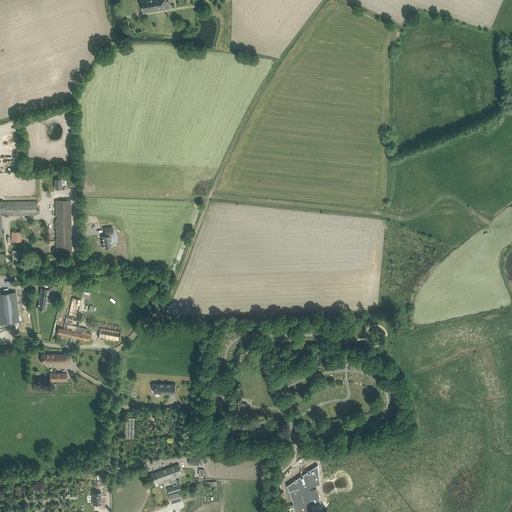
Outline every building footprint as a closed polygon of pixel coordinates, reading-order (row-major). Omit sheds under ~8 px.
[(25,0),(1,0),(5,12),(27,7),(25,0)] [(146,0),(141,1),(143,10),(143,13),(144,13),(144,10),(162,8),(162,10),(171,9),(170,3),(169,3),(169,0),(170,0),(169,0),(146,0)] [(5,201),(0,200),(0,262),(3,262),(3,257),(2,245),(2,243),(0,243),(0,234),(2,234),(2,215),(12,215),(12,216),(36,215),(36,211),(36,201),(4,202),(5,201)] [(57,253),(72,253),(71,211),(71,200),(55,200),(57,253)] [(106,236),(102,237),(104,248),(112,247),(111,242),(112,242),(112,238),(111,238),(110,235),(110,233),(113,232),(113,227),(105,228),(105,234),(106,233),(106,236)] [(21,232),(12,232),(12,242),(21,242),(21,232)] [(13,260),(12,260),(12,262),(22,262),(22,257),(21,250),(12,250),(13,255),(13,260)] [(49,299),(51,289),(41,288),(38,309),(46,310),(47,299),(49,299)] [(16,291),(0,293),(0,323),(20,322),(16,291)] [(77,319),(82,300),(72,298),(68,317),(66,317),(63,329),(58,327),(57,333),(89,341),(90,333),(87,333),(88,329),(78,327),(80,320),(77,319)] [(99,338),(119,342),(121,332),(118,331),(119,326),(98,322),(98,327),(101,328),(99,338)] [(73,363),(73,354),(41,354),(42,363),(49,363),(49,364),(68,364),(68,363),(73,363)] [(67,381),(67,373),(49,373),(49,381),(67,381)] [(154,392),(164,393),(164,391),(166,391),(166,393),(170,393),(171,393),(172,393),(174,393),(175,393),(175,383),(170,383),(168,383),(166,383),(164,383),(163,383),(161,383),(154,382),(154,383),(156,383),(156,385),(156,387),(156,392),(154,392)] [(134,438),(135,418),(125,418),(124,437),(134,438)] [(190,457),(189,464),(200,465),(200,458),(190,457)] [(181,473),(178,465),(167,469),(170,477),(171,480),(175,478),(174,476),(181,473)] [(287,486),(292,500),(294,504),(289,506),(290,508),(294,507),(296,511),(295,511),(310,511),(314,511),(312,506),(321,503),(319,496),(320,496),(319,494),(319,493),(319,492),(318,492),(318,491),(318,490),(318,491),(317,489),(317,487),(316,487),(315,486),(320,484),(321,484),(318,465),(310,470),(311,473),(308,473),(308,472),(307,472),(303,475),(303,476),(301,477),(301,476),(296,479),(296,480),(297,481),(296,482),(295,480),(287,486)] [(170,477),(167,469),(151,474),(154,483),(159,481),(162,480),(162,483),(171,480),(170,477)] [(179,484),(167,488),(170,496),(172,503),(182,500),(179,491),(181,490),(179,484)] [(93,492),(93,504),(101,504),(101,492),(93,492)]
